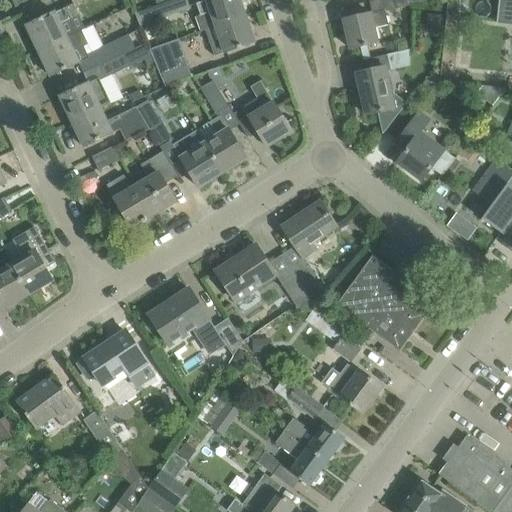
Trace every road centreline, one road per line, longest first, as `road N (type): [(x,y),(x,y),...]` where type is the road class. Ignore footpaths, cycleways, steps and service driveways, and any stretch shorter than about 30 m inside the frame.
road 1 (residential): [(329,157),(102,294)]
road 2 (tertiary): [(351,511),(505,301)]
road 3 (residential): [(102,294),(0,77)]
road 4 (residential): [(505,301),(329,157)]
road 5 (residential): [(102,294),(0,368)]
